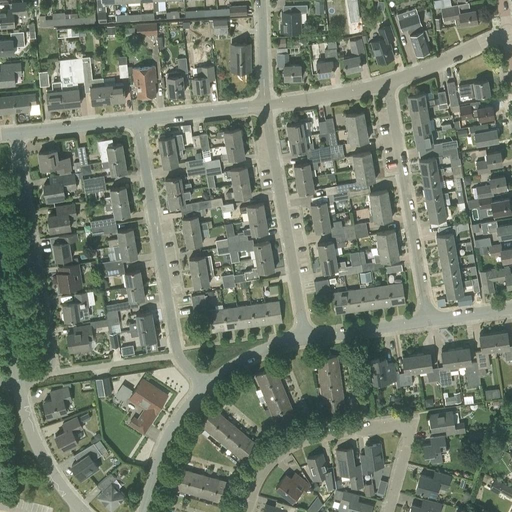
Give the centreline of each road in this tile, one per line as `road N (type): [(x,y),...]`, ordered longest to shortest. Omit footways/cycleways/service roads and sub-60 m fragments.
road 1 (residential): [(388,511),(407,439),(395,426),(282,450),(256,481),(246,511)]
road 2 (residential): [(204,385),(174,340),(136,120)]
road 3 (residential): [(16,379),(41,376),(50,357),(14,133)]
road 4 (residential): [(426,322),(388,83)]
road 5 (residential): [(304,339),(265,106)]
road 6 (residential): [(79,511),(39,453),(16,379)]
road 7 (residential): [(136,120),(265,106)]
road 8 (residential): [(388,83),(507,32)]
road 9 (residential): [(265,106),(388,83)]
road 10 (residential): [(14,133),(136,120)]
